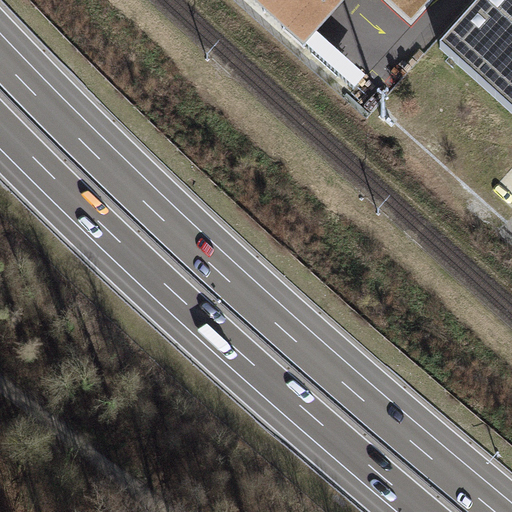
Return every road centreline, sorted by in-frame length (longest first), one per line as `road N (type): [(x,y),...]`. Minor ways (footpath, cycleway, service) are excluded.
road 1 (motorway): [(509,511),(225,265),(0,44)]
road 2 (motorway): [(0,135),(182,311),(411,511)]
road 3 (track): [(0,375),(170,511)]
